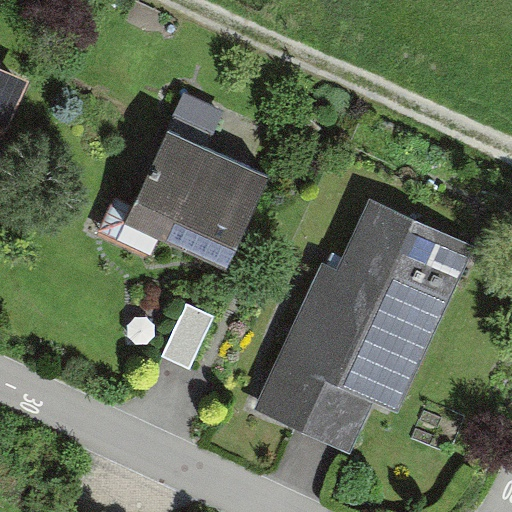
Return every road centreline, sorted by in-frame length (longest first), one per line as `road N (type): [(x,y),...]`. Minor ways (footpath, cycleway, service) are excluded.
road 1 (track): [(511,159),(174,0)]
road 2 (residential): [(277,511),(0,381)]
